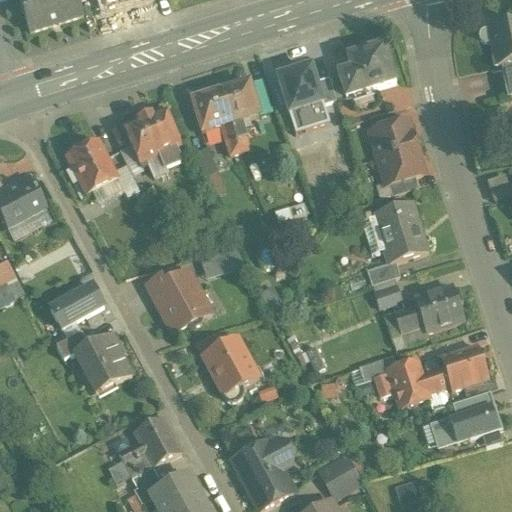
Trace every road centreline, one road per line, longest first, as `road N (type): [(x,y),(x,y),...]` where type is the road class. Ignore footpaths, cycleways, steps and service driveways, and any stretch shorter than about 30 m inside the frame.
road 1 (residential): [(6,93),(232,511)]
road 2 (residential): [(511,344),(437,112),(427,0)]
road 3 (secondary): [(321,0),(6,93)]
